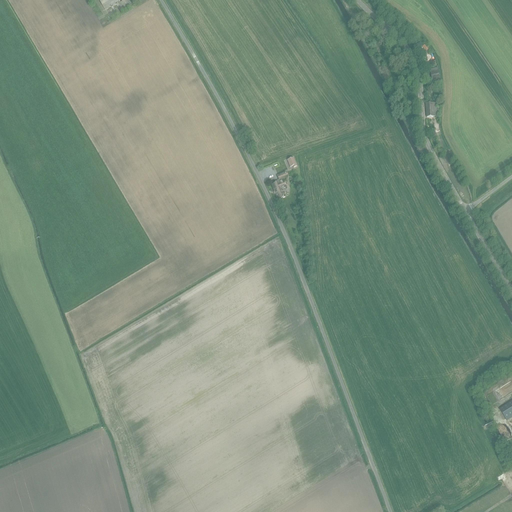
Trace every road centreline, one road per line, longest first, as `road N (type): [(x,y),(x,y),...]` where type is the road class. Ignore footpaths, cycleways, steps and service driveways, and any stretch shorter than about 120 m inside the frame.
road 1 (unclassified): [(390,511),(286,236),(160,0)]
road 2 (unclassified): [(464,210),(425,137),(412,56),(357,0)]
